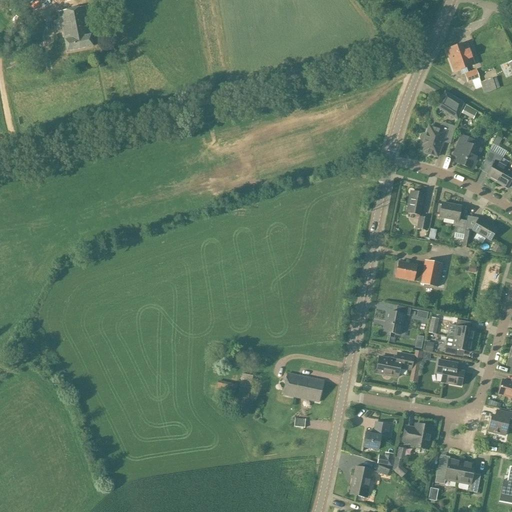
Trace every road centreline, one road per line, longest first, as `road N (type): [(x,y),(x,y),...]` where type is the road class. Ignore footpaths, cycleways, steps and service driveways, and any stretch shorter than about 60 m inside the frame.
road 1 (track): [(0,160),(429,46)]
road 2 (tertiary): [(343,395),(388,159)]
road 3 (tertiary): [(388,159),(450,0)]
road 4 (residential): [(511,209),(451,177),(388,159)]
road 5 (residential): [(473,420),(511,300)]
